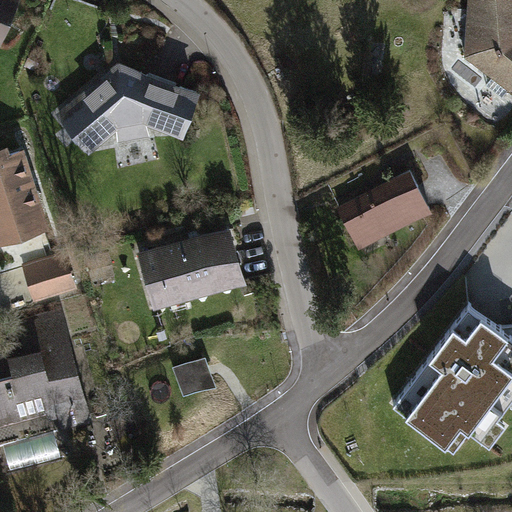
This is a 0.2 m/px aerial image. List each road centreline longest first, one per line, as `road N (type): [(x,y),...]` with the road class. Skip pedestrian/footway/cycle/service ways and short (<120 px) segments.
road 1 (residential): [(326,372),(300,304),(260,96),(176,0)]
road 2 (residential): [(511,175),(459,240),(326,372)]
road 3 (unclassified): [(282,415),(119,511)]
